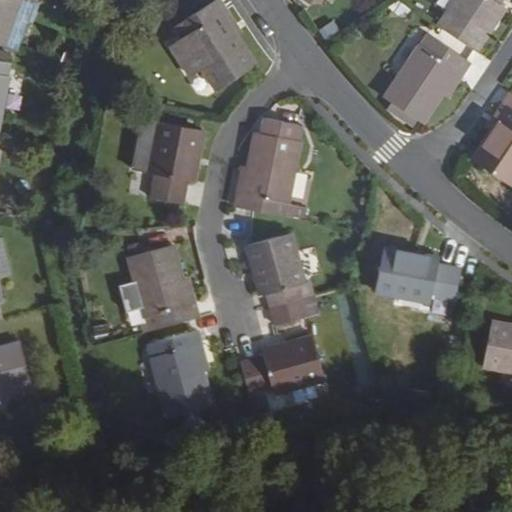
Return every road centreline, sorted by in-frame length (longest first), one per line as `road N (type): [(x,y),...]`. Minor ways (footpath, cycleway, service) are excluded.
road 1 (track): [(511,488),(138,499),(36,511)]
road 2 (residential): [(232,319),(213,232),(227,143),(301,50)]
road 3 (residential): [(301,50),(414,168)]
road 4 (residential): [(511,49),(465,118),(414,168)]
road 5 (residential): [(414,168),(511,252)]
